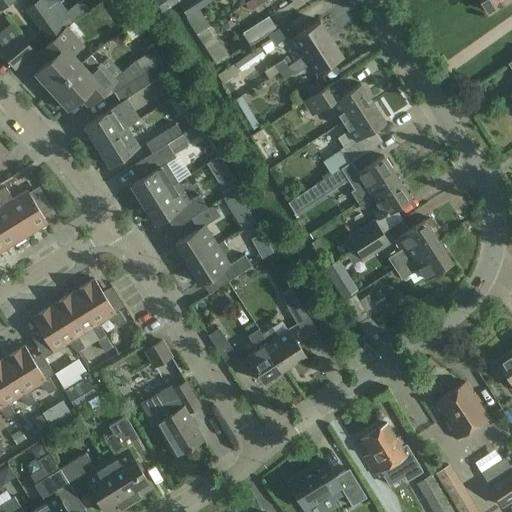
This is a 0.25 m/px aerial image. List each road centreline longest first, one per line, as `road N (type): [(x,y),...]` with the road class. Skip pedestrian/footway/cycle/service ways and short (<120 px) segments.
road 1 (residential): [(256,451),(465,309),(483,288),(499,244),(484,180),(374,0)]
road 2 (residential): [(256,451),(114,225)]
road 3 (residential): [(114,225),(0,91)]
road 4 (residential): [(0,298),(114,225)]
